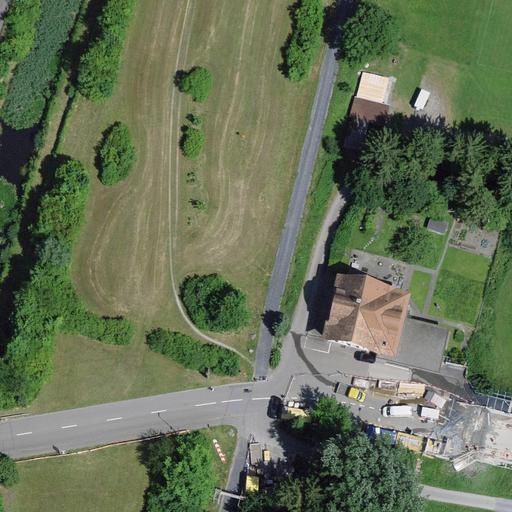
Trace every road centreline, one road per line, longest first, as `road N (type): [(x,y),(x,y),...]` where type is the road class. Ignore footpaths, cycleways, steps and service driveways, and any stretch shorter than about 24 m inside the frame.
road 1 (motorway): [(173,0),(49,511)]
road 2 (motorway): [(111,511),(235,0)]
road 3 (tertiary): [(0,438),(256,399),(375,408),(511,440)]
road 4 (track): [(511,147),(442,137),(383,157),(353,187),(286,367),(256,399)]
road 5 (track): [(256,399),(346,0)]
road 6 (track): [(511,507),(362,476),(250,434),(256,399)]
road 7 (track): [(193,0),(171,161),(171,261)]
